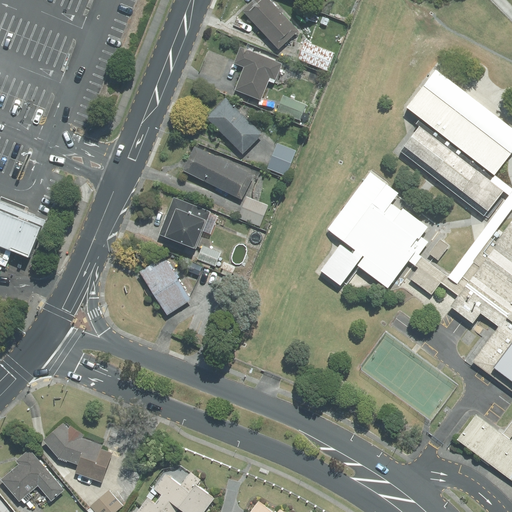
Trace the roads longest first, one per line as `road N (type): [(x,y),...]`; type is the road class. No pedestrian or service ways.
road 1 (tertiary): [(389,511),(258,443),(34,348)]
road 2 (tertiary): [(109,345),(309,425),(439,511)]
road 3 (secondary): [(195,0),(91,250)]
